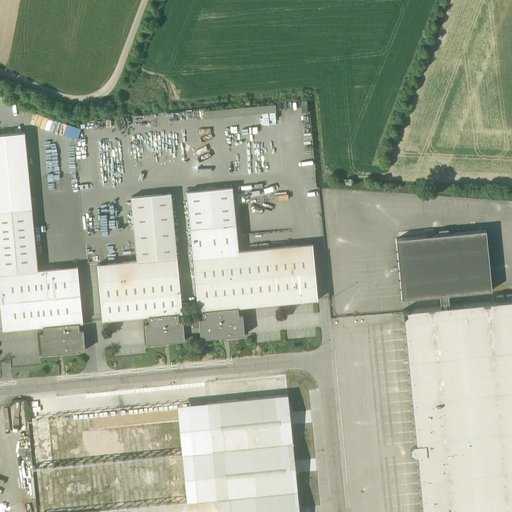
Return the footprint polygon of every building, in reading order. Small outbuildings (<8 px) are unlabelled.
[(206,117),(280,112),(279,104),(205,109),(206,117)] [(25,132),(0,134),(0,209),(32,207),(25,132)] [(199,319),(192,320),(193,332),(200,332),(201,339),(244,335),(243,315),(239,315),(238,308),(318,300),(313,243),(238,250),(236,222),(232,187),(187,191),(190,227),(198,311),(202,311),(203,319),(199,319)] [(184,333),(193,332),(192,320),(179,321),(178,313),(182,313),(178,272),(171,192),(130,196),(137,260),(97,264),(98,280),(102,321),(148,316),(149,324),(145,324),(147,344),(185,341),(184,333)] [(39,334),(40,344),(41,354),(85,350),(83,330),(79,330),(78,323),(82,322),(77,267),(38,270),(32,207),(0,209),(0,294),(3,330),(39,327),(42,326),(43,334),(39,334)] [(404,322),(406,341),(422,511),(511,511),(511,300),(450,306),(449,294),(493,290),(487,230),(397,239),(403,299),(441,295),(442,307),(414,310),(414,309),(402,310),(403,322),(404,322)] [(215,479),(295,471),(288,395),(207,403),(215,479)] [(299,511),(295,471),(215,479),(217,511),(299,511)] [(417,511),(417,502),(389,503),(389,507),(405,507),(405,511),(413,511),(417,511)]
